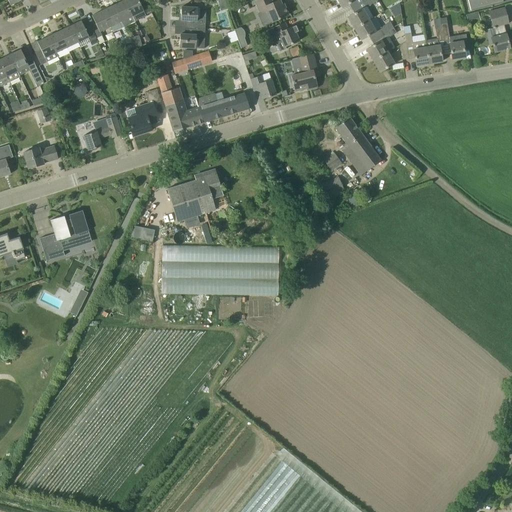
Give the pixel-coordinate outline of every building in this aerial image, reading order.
[(124,0),(113,5),(121,22),(124,27),(135,22),(132,17),(124,0)] [(137,0),(124,0),(132,17),(143,11),(145,15),(151,12),(144,0),(139,3),(137,0)] [(267,11),(271,21),(272,22),(288,15),(283,4),(281,5),(279,0),(272,3),(270,0),(259,0),(255,2),(260,13),(267,11)] [(468,0),(470,11),(503,2),(503,1),(500,1),(499,0),(468,0)] [(110,27),(121,22),(113,5),(103,11),(110,27)] [(184,21),(184,28),(205,29),(205,18),(197,18),(197,8),(181,7),(180,21),(184,21)] [(488,12),(490,19),(493,28),(495,37),(490,38),(494,53),(510,49),(506,34),(504,34),(502,25),(508,24),(504,8),(488,12)] [(348,17),(354,28),(368,20),(362,9),(348,17)] [(95,24),(90,26),(96,39),(101,36),(100,32),(110,27),(103,11),(91,16),(95,24)] [(381,28),(374,17),(373,18),(368,20),(354,28),(361,40),(368,36),(371,40),(393,28),(389,22),(381,28)] [(81,21),(70,26),(77,43),(88,38),(92,45),(97,43),(96,39),(90,26),(84,29),(81,21)] [(285,47),(299,41),(295,33),(298,32),(295,25),(287,29),(284,22),(268,30),(272,38),(269,39),(272,47),(276,45),(279,52),(286,49),(285,47)] [(441,28),(443,41),(446,40),(449,43),(449,44),(452,60),(465,58),(461,35),(449,37),(447,23),(440,24),(441,28)] [(77,43),(70,26),(59,31),(67,48),(77,43)] [(204,49),(205,29),(184,28),(184,34),(179,34),(179,48),(204,49)] [(366,49),(373,61),(387,53),(391,50),(391,49),(393,48),(387,38),(396,33),(393,28),(371,40),(374,45),(366,49)] [(437,39),(425,41),(429,64),(442,62),(438,42),(443,41),(441,28),(435,29),(437,39)] [(59,31),(48,37),(55,53),(67,48),(59,31)] [(423,35),(411,37),(411,33),(404,34),(404,35),(406,42),(405,42),(408,59),(414,58),(416,66),(429,64),(425,41),(423,35)] [(57,57),(55,53),(48,37),(37,42),(40,50),(35,53),(41,65),(57,57)] [(238,39),(241,47),(247,45),(244,37),(238,39)] [(400,45),(402,60),(408,59),(405,42),(400,45)] [(44,84),(36,68),(30,55),(24,58),(20,50),(9,55),(17,71),(27,67),(37,87),(44,84)] [(184,59),(187,69),(211,61),(208,51),(184,59)] [(387,53),(373,61),(379,72),(393,64),(387,53)] [(303,91),(303,89),(310,88),(311,90),(317,88),(315,78),(319,77),(313,54),(298,58),(302,74),(290,77),(294,92),(298,91),(299,92),(303,91)] [(19,77),(17,71),(9,55),(0,59),(0,63),(9,82),(19,77)] [(187,69),(184,59),(171,63),(174,73),(187,69)] [(82,60),(74,63),(76,68),(84,65),(82,60)] [(0,86),(9,82),(0,63),(0,86)] [(74,63),(66,67),(68,72),(76,68),(74,63)] [(156,78),(165,106),(183,101),(182,101),(183,101),(179,87),(172,89),(167,75),(156,78)] [(253,92),(260,90),(263,99),(276,95),(271,80),(262,82),(260,76),(249,79),(253,92)] [(151,130),(150,128),(149,124),(158,121),(153,104),(160,102),(156,89),(144,93),(147,104),(135,108),(137,115),(127,118),(133,136),(137,135),(138,135),(140,134),(140,135),(141,134),(140,134),(142,133),(143,134),(143,133),(151,130)] [(244,94),(198,107),(203,123),(248,109),(244,94)] [(46,102),(44,97),(31,101),(34,106),(46,102)] [(186,111),(183,101),(165,106),(173,132),(203,123),(198,107),(186,111)] [(46,108),(36,112),(38,119),(48,115),(46,108)] [(93,123),(96,131),(83,136),(88,151),(101,146),(98,139),(110,135),(112,138),(121,135),(115,116),(105,119),(93,123)] [(360,175),(380,160),(349,118),(335,128),(347,144),(340,149),(360,175)] [(48,160),(49,162),(57,159),(52,146),(39,151),(38,149),(23,154),(28,170),(44,165),(43,162),(48,160)] [(0,177),(10,174),(5,159),(4,159),(0,149),(0,177)] [(331,171),(341,163),(334,153),(324,161),(331,171)] [(167,189),(177,222),(215,210),(211,198),(223,195),(215,169),(196,175),(197,180),(167,189)] [(326,201),(345,192),(338,177),(319,186),(326,201)] [(317,180),(308,184),(311,190),(320,186),(317,180)] [(64,255),(62,249),(64,248),(79,244),(76,235),(88,231),(82,210),(68,215),(69,216),(64,218),(63,216),(50,220),(54,234),(39,238),(46,261),(64,255)] [(201,225),(207,243),(213,242),(207,223),(201,225)] [(17,267),(27,264),(18,238),(9,241),(7,234),(0,236),(0,262),(14,258),(17,267)] [(160,246),(159,294),(272,295),(272,280),(274,280),(274,263),(277,263),(277,247),(160,246)] [(76,316),(82,304),(75,301),(69,313),(76,316)]
